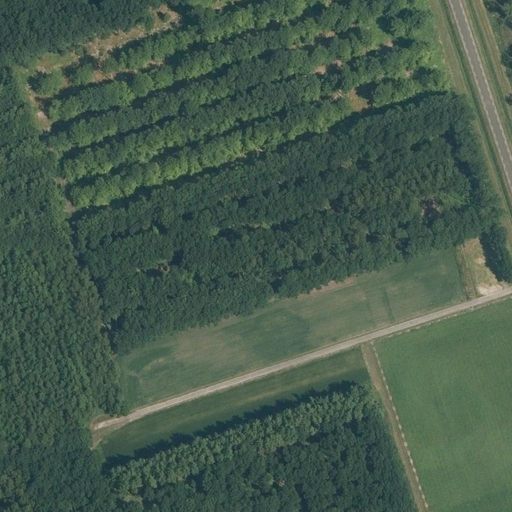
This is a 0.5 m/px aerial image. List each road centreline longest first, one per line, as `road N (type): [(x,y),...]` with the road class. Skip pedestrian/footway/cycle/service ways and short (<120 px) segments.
road 1 (track): [(363,339),(92,429),(91,451),(0,482)]
road 2 (unclassified): [(511,176),(454,0)]
road 3 (track): [(511,290),(363,339)]
